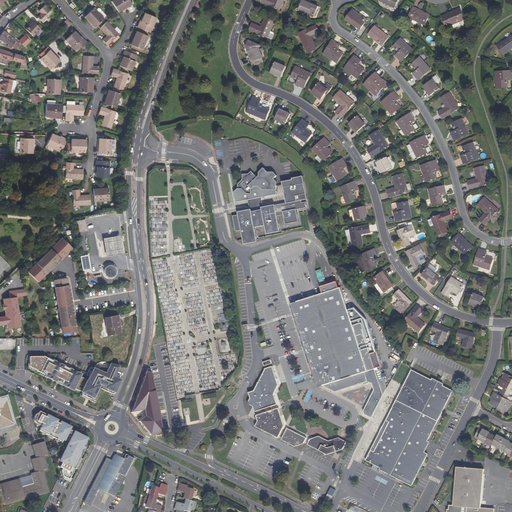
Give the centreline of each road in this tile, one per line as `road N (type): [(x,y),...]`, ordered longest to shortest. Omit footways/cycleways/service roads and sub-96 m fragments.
road 1 (residential): [(250,0),(233,42),(241,73),(313,111),(347,144),(374,192),(387,245),(417,289),(455,314),(497,322)]
road 2 (residential): [(338,0),(338,31),(378,58),(430,121),(469,225),(492,241),(511,240)]
road 3 (residential): [(185,154),(210,173),(224,238),(247,267),(255,360),(240,394)]
road 4 (secondary): [(129,217),(140,317),(110,416)]
road 5 (residential): [(248,429),(390,511)]
road 6 (secondary): [(143,135),(193,0)]
road 7 (secondary): [(120,420),(144,341),(146,294)]
road 8 (secondary): [(146,294),(139,165)]
road 9 (secondary): [(236,480),(123,428)]
